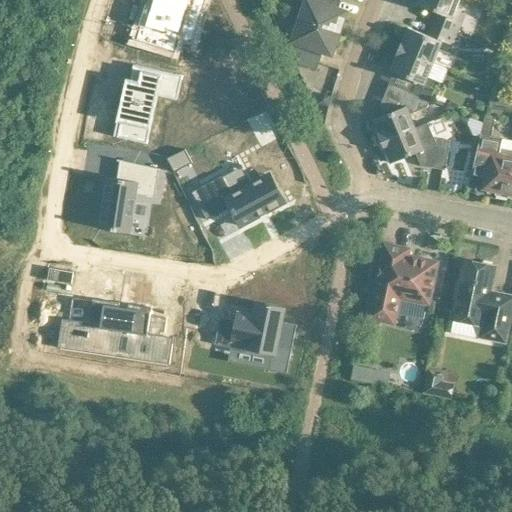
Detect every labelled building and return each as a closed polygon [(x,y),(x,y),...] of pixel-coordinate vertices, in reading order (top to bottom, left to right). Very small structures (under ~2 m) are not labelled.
[(147,0),(141,25),(153,29),(150,41),(160,44),(159,47),(174,51),(178,38),(184,20),(185,21),(185,19),(198,23),(204,0),(147,0)] [(341,0),(307,0),(301,20),(339,33),(346,12),(338,9),(341,0)] [(439,13),(434,24),(457,34),(465,14),(455,10),(459,0),(419,0),(418,4),(439,13)] [(300,65),(317,71),(324,52),(332,54),(339,33),(301,20),(293,41),(294,41),(292,48),(300,65)] [(449,54),(457,34),(434,24),(429,36),(409,28),(404,40),(403,40),(399,49),(434,63),(439,50),(449,54)] [(407,91),(430,101),(438,81),(428,77),(434,63),(399,49),(395,59),(396,59),(391,71),(411,80),(407,91)] [(127,78),(118,120),(121,121),(118,137),(147,144),(158,94),(178,99),(183,75),(134,65),(131,79),(127,78)] [(486,73),(482,82),(493,87),(497,78),(486,73)] [(247,89),(249,80),(229,75),(227,84),(247,89)] [(382,142),(416,128),(410,114),(428,107),(430,101),(407,91),(399,109),(373,120),(378,132),(378,133),(382,142)] [(319,98),(317,104),(328,107),(331,96),(324,94),(319,98)] [(450,101),(448,107),(457,111),(460,104),(450,101)] [(478,148),(473,171),(487,174),(484,189),(497,192),(496,195),(508,197),(511,179),(511,150),(501,148),(503,138),(491,136),(494,120),(486,118),(484,117),(480,134),(478,148)] [(416,128),(382,142),(385,152),(386,151),(391,164),(416,154),(421,166),(445,170),(449,151),(450,140),(434,138),(428,123),(416,128)] [(185,149),(167,158),(175,172),(193,163),(185,149)] [(107,177),(99,228),(131,233),(137,194),(155,197),(160,169),(121,160),(118,179),(107,177)] [(222,176),(192,192),(207,220),(230,207),(241,226),(260,216),(260,217),(267,213),(266,212),(285,202),(270,174),(255,182),(251,184),(233,194),(223,177),(222,176)] [(198,217),(184,225),(194,243),(208,235),(198,217)] [(400,298),(409,299),(413,304),(420,306),(426,303),(429,304),(438,262),(408,256),(410,249),(385,244),(375,291),(369,290),(364,317),(375,320),(379,325),(384,321),(394,324),(400,298)] [(453,299),(456,299),(452,319),(483,326),(481,337),(505,343),(511,310),(511,296),(490,292),(496,267),(464,261),(460,283),(457,282),(453,299)] [(62,318),(58,348),(60,348),(60,345),(87,349),(89,333),(106,336),(104,351),(169,361),(168,364),(170,364),(173,344),(172,344),(173,338),(168,337),(161,335),(161,332),(165,332),(167,318),(151,315),(152,308),(129,304),(128,311),(119,310),(120,303),(93,299),(90,317),(102,319),(101,324),(62,318)] [(221,318),(215,344),(232,348),(234,341),(248,344),(247,349),(272,354),(269,369),(287,373),(297,325),(281,322),(284,308),(256,303),(254,316),(238,313),(236,321),(221,318)] [(377,370),(374,384),(387,387),(390,372),(377,370)] [(444,398),(447,381),(445,381),(443,378),(444,375),(428,372),(423,393),(444,398)]
